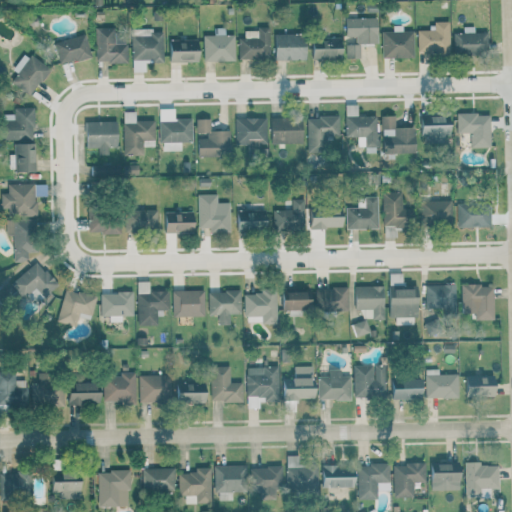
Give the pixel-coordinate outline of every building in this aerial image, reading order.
[(359,44),(376,44),(375,18),(344,18),(344,37),(354,36),(354,44),(344,45),(345,59),(359,59),(359,44)] [(416,30),(416,56),(448,56),(448,22),(428,22),(428,30),(416,30)] [(412,57),(412,31),(401,31),(401,25),(391,25),(391,31),(380,31),(380,57),(412,57)] [(452,54),(486,53),(486,32),(473,33),(473,26),(462,26),(462,33),(452,33),(452,54)] [(126,63),(126,44),(112,44),(113,28),(94,28),(94,62),(126,63)] [(233,61),(233,35),(224,35),(224,28),(213,28),(213,35),(201,35),(202,61),(233,61)] [(243,29),(243,38),(237,38),(238,60),(268,59),(268,28),(243,29)] [(130,60),(151,60),(151,63),(162,63),(161,29),(130,30),(130,60)] [(304,60),(303,34),(272,34),(273,60),(304,60)] [(54,41),(57,64),(89,59),(85,36),(54,41)] [(338,38),(310,39),(310,62),(339,61),(338,38)] [(196,62),(195,39),(167,40),(168,63),(196,62)] [(16,73),(9,82),(28,96),(48,71),(24,52),(11,69),(16,73)] [(343,137),(357,137),(357,146),(375,147),(376,116),(356,116),(356,105),(344,105),(343,137)] [(32,107),(13,107),(13,114),(0,114),(1,140),(33,139),(32,107)] [(159,108),(160,151),(181,151),(180,142),(191,142),(191,118),(173,118),(173,108),(159,108)] [(134,121),(134,112),(122,111),(121,155),(142,155),(142,146),(153,146),(153,121),(134,121)] [(489,147),(488,113),(456,114),(457,147),(489,147)] [(442,143),(442,136),(448,136),(448,115),(419,116),(419,144),(442,143)] [(306,153),(325,152),(325,136),(337,136),(337,116),(306,117),(306,153)] [(381,154),(414,154),(413,128),(394,128),(394,116),(381,116),(381,154)] [(266,146),(265,118),(234,118),(234,144),(248,144),(249,159),(266,158),(266,146)] [(270,144),(301,143),(301,118),(269,119),(270,144)] [(209,119),(194,119),(195,133),(206,133),(206,138),(196,139),(197,156),(228,155),(228,131),(209,131),(209,119)] [(85,148),(96,147),(97,156),(107,156),(107,147),(115,146),(115,121),(84,122),(85,148)] [(8,171),(33,172),(33,144),(13,143),(12,154),(8,154),(8,171)] [(137,165),(122,165),(123,174),(137,174),(137,165)] [(35,216),(34,184),(6,184),(6,194),(0,193),(0,208),(10,209),(10,216),(35,216)] [(381,225),(413,225),(413,208),(400,208),(400,192),(381,192),(381,225)] [(216,194),(196,194),(197,231),(229,230),(228,203),(216,203),(216,194)] [(345,229),(377,228),(376,197),(356,197),(356,207),(344,207),(345,229)] [(272,210),(271,229),(303,229),(304,199),(291,199),(290,210),(272,210)] [(450,200),(418,201),(419,227),(450,226),(450,200)] [(490,227),(489,203),(455,203),(456,227),(490,227)] [(339,206),(309,207),(309,229),(340,228),(339,206)] [(156,233),(156,209),(124,210),(125,234),(156,233)] [(235,211),(236,231),(264,230),(264,210),(235,211)] [(86,233),(119,234),(119,212),(87,212),(86,233)] [(163,212),(163,233),(192,232),(191,212),(163,212)] [(12,261),(32,261),(32,220),(4,220),(4,236),(12,236),(12,261)] [(41,298),(56,287),(37,262),(9,283),(21,299),(34,289),(41,298)] [(388,318),(416,317),(415,287),(401,287),(401,279),(387,279),(388,318)] [(167,291),(148,291),(147,281),(135,282),(136,326),(156,325),(155,310),(168,310),(167,291)] [(453,284),(424,285),(424,308),(442,308),(442,318),(454,317),(453,284)] [(460,285),(460,314),(473,314),(473,320),(492,320),(492,285),(460,285)] [(353,286),(353,309),(371,309),(371,320),(382,319),(382,286),(353,286)] [(314,288),(314,312),(346,311),(346,287),(314,288)] [(95,297),(64,289),(55,321),(74,327),(78,313),(90,316),(95,297)] [(203,290),(171,291),(171,317),(203,316),(203,290)] [(240,314),(239,291),(207,291),(207,315),(217,315),(217,325),(229,325),(229,314),(240,314)] [(99,316),(108,316),(108,322),(120,322),(120,316),(132,316),(132,292),(99,293),(99,316)] [(304,292),(280,292),(280,310),(304,310),(304,292)] [(243,293),(244,323),(275,323),(275,293),(243,293)] [(353,336),(368,333),(365,321),(351,324),(353,336)] [(351,365),(352,397),(384,396),(383,365),(351,365)] [(241,383),(228,383),(228,366),(209,366),(210,401),(241,401),(241,383)] [(280,378),(281,399),(312,398),(311,366),(293,366),(293,377),(280,378)] [(277,367),(245,367),(244,408),(257,408),(258,401),(277,401),(277,367)] [(424,397),(456,396),(455,374),(437,375),(437,369),(423,370),(424,397)] [(14,371),(0,370),(0,403),(23,404),(23,380),(13,380),(14,371)] [(316,399),(349,399),(349,376),(337,376),(337,370),(327,370),(326,376),(316,376),(316,399)] [(134,402),(134,371),(118,372),(119,376),(101,376),(102,403),(134,402)] [(61,406),(61,375),(36,374),(36,383),(31,383),(30,405),(61,406)] [(137,375),(137,402),(169,401),(169,375),(137,375)] [(492,375),(464,375),(464,395),(492,394),(492,375)] [(419,398),(418,378),(389,379),(390,399),(419,398)] [(66,392),(66,404),(97,404),(98,382),(71,381),(71,392),(66,392)] [(203,401),(202,381),(174,381),(174,402),(203,401)] [(316,460),(285,459),(284,489),(315,491),(316,460)] [(391,463),(392,497),(412,496),(411,482),(424,482),(423,462),(391,463)] [(457,490),(457,462),(434,463),(434,471),(428,471),(429,490),(457,490)] [(496,463),(463,464),(463,497),(488,497),(488,489),(497,488),(496,463)] [(217,500),(230,500),(230,491),(245,490),(244,464),(212,465),(213,493),(217,493),(217,500)] [(388,491),(387,464),(355,464),(356,499),(375,499),(375,491),(388,491)] [(351,486),(351,465),(319,466),(320,487),(351,486)] [(258,499),(275,499),(275,487),(280,487),(280,467),(249,466),(249,490),(259,490),(258,499)] [(173,467),(141,468),(141,491),(173,490),(173,467)] [(209,467),(194,467),(194,472),(177,473),(177,495),(183,495),(184,503),(210,503),(209,467)] [(97,506),(126,505),(125,490),(129,490),(128,470),(96,471),(97,506)] [(0,472),(0,495),(30,496),(30,473),(0,472)]
